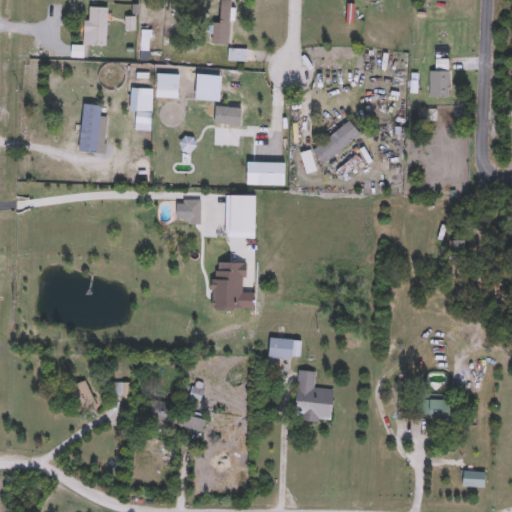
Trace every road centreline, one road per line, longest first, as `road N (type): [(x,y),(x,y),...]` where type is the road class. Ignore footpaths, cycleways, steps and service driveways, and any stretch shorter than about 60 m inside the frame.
road 1 (residential): [(316,511),(131,501),(37,463),(0,457)]
road 2 (residential): [(487,0),(484,171),(511,181)]
